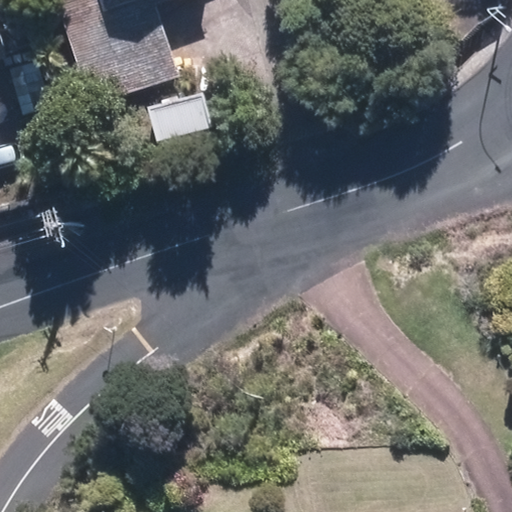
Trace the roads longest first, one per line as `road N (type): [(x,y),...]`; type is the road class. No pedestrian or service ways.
road 1 (residential): [(254,222),(155,350),(30,469),(7,511)]
road 2 (tertiary): [(254,222),(444,162),(511,122)]
road 3 (tertiary): [(0,305),(254,222)]
